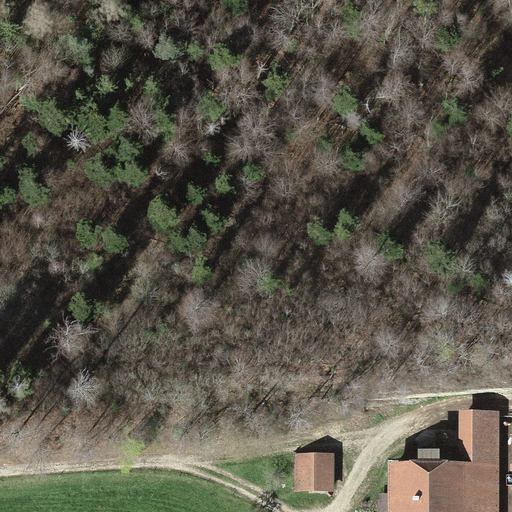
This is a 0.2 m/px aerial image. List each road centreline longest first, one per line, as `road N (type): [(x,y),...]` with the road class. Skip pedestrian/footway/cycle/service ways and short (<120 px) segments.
road 1 (track): [(0,475),(160,468),(288,511)]
road 2 (track): [(320,511),(341,497),(379,444),(437,412),(511,399)]
